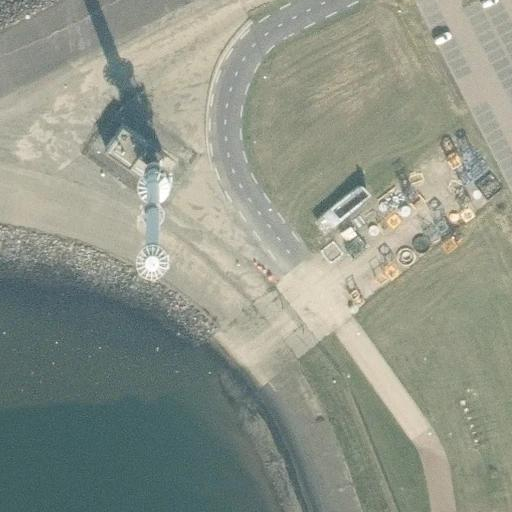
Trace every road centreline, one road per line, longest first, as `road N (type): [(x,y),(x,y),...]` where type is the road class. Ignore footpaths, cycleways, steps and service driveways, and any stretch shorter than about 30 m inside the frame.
road 1 (unclassified): [(324,0),(272,33),(233,92),(240,174),(316,293)]
road 2 (unclassified): [(444,511),(430,443),(316,293)]
